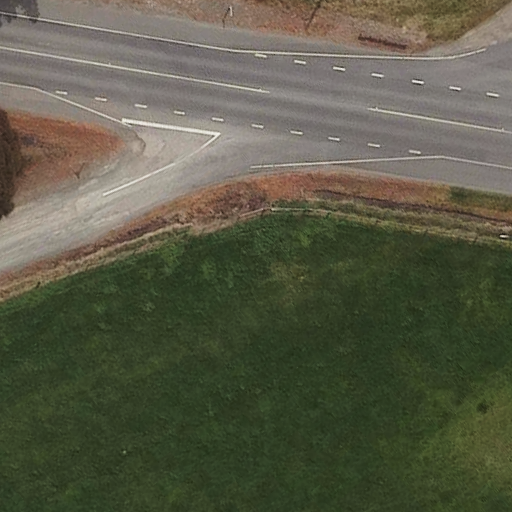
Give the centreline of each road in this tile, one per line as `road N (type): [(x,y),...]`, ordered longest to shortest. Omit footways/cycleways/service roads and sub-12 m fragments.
road 1 (primary): [(511,133),(230,84)]
road 2 (unclassified): [(220,133),(191,157),(0,243)]
road 3 (primary): [(230,84),(0,45)]
